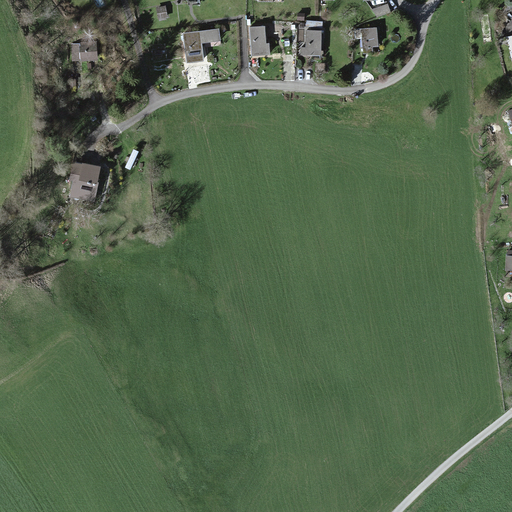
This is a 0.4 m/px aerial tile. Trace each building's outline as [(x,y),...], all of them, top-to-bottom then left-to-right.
[(386,6),(371,11),(373,20),(389,16),(386,6)] [(304,23),(303,53),(319,54),(321,24),(304,23)] [(262,26),(247,28),(249,50),(264,49),(262,26)] [(375,28),(363,29),(364,53),(376,53),(375,28)] [(198,36),(183,37),(186,60),(200,59),(198,36)] [(92,44),(72,45),(73,60),(92,60),(92,44)] [(71,197),(90,201),(96,170),(72,165),(69,182),(74,183),(71,197)]
